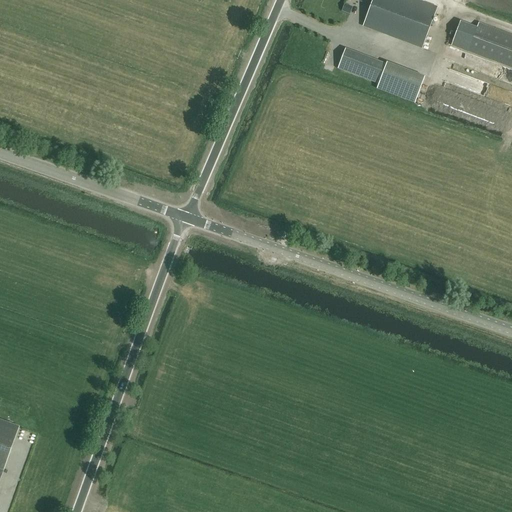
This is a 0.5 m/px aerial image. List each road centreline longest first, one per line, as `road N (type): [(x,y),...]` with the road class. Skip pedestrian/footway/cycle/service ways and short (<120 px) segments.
road 1 (tertiary): [(511,330),(185,217)]
road 2 (unclassified): [(77,511),(185,217)]
road 3 (unclassified): [(185,217),(280,0)]
road 4 (tertiary): [(185,217),(0,152)]
